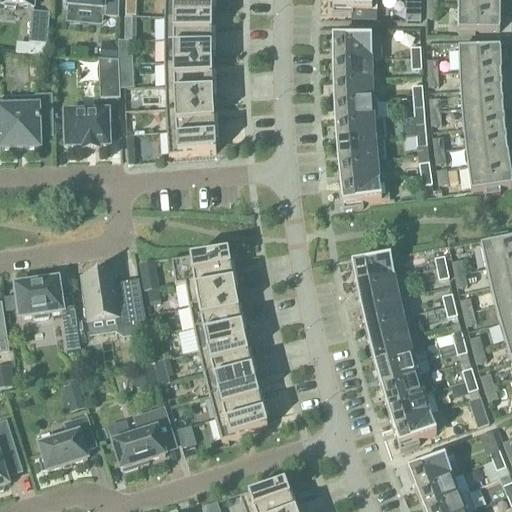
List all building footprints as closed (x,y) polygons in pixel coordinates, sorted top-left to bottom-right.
[(1,0),(1,7),(5,7),(4,10),(15,11),(15,8),(33,10),(34,0),(1,0)] [(63,0),(63,4),(67,5),(67,9),(102,12),(101,18),(116,19),(118,0),(63,0)] [(216,14),(216,0),(207,0),(165,0),(165,21),(212,22),(212,14),(216,14)] [(377,0),(332,0),(332,17),(352,18),(353,13),(376,14),(377,0)] [(426,0),(426,8),(437,8),(436,0),(426,0)] [(499,11),(499,0),(457,0),(458,9),(498,11),(499,11)] [(126,8),(126,20),(135,20),(135,8),(126,8)] [(436,22),(437,8),(426,8),(426,22),(436,22)] [(498,32),(498,11),(458,9),(457,34),(499,35),(499,32),(498,32)] [(405,12),(405,25),(420,25),(420,12),(405,12)] [(45,46),(48,17),(32,15),(29,44),(45,46)] [(124,20),(124,32),(135,32),(135,20),(124,20)] [(212,31),(212,22),(165,21),(164,45),(215,45),(216,31),(212,31)] [(378,35),(379,47),(413,45),(412,32),(378,35)] [(332,64),(372,63),(371,42),(352,42),(352,38),(332,38),(332,64)] [(101,45),(100,62),(117,63),(118,46),(101,45)] [(215,59),(215,45),(164,45),(164,52),(164,68),(212,67),(211,59),(215,59)] [(411,63),(421,62),(420,51),(410,52),(411,63)] [(459,77),(499,75),(498,53),(500,53),(500,51),(458,52),(459,77)] [(133,56),(118,57),(118,63),(119,68),(133,68),(133,56)] [(120,102),(119,91),(118,63),(100,62),(98,62),(100,103),(117,102),(120,102)] [(421,62),(411,63),(411,74),(421,74),(421,62)] [(332,85),(372,83),(372,63),(332,64),(332,85)] [(427,77),(438,76),(437,64),(427,65),(427,77)] [(165,91),(216,89),(216,75),(212,75),(212,67),(164,68),(165,91)] [(133,68),(119,68),(119,81),(133,80),(133,68)] [(86,90),(88,76),(66,74),(65,88),(86,90)] [(459,95),(501,93),(500,75),(499,75),(459,77),(459,95)] [(438,76),(427,77),(428,91),(438,90),(438,76)] [(333,105),(373,103),(372,83),(332,85),(333,105)] [(166,114),(213,111),(212,103),(216,103),(216,89),(165,91),(165,106),(166,114)] [(412,102),(422,101),(422,90),(412,91),(412,102)] [(461,114),(502,111),(501,93),(459,95),(461,114)] [(52,129),(51,99),(36,100),(36,112),(0,112),(0,153),(1,153),(0,153),(15,152),(15,153),(23,153),(23,152),(37,152),(39,152),(38,129),(52,129)] [(422,101),(412,102),(413,113),(423,112),(422,101)] [(334,126),(374,124),(378,123),(377,103),(373,103),(333,105),(334,126)] [(430,116),(440,115),(439,103),(429,104),(430,116)] [(167,137),(218,133),(217,119),(213,120),(213,111),(166,114),(167,137)] [(462,133),(504,129),(502,111),(461,114),(462,133)] [(95,116),(95,112),(82,112),(82,117),(65,117),(65,128),(62,128),(62,140),(65,140),(66,151),(83,151),(83,154),(99,154),(99,150),(109,150),(108,116),(95,116)] [(440,115),(430,116),(431,130),(441,129),(440,115)] [(335,147),(375,143),(374,124),(334,126),(335,147)] [(416,140),(426,139),(425,128),(415,129),(416,140)] [(465,152),(506,147),(504,129),(462,133),(465,152)] [(218,133),(167,137),(168,160),(216,157),(215,148),(219,147),(218,133)] [(426,139),(416,140),(417,151),(427,150),(426,139)] [(433,155),(444,154),(442,142),(432,143),(433,155)] [(337,167),(377,163),(375,143),(335,147),(337,167)] [(467,171),(507,166),(508,166),(506,147),(465,152),(467,171)] [(444,154),(433,155),(435,169),(445,168),(444,154)] [(339,188),(379,183),(377,163),(337,167),(339,188)] [(507,166),(467,171),(471,196),(485,194),(486,199),(500,197),(499,191),(511,189),(511,187),(510,187),(507,166)] [(420,179),(430,178),(429,167),(419,168),(420,179)] [(438,190),(448,188),(446,174),(436,176),(438,190)] [(430,178),(420,179),(422,190),(432,189),(430,178)] [(381,204),(389,203),(387,183),(379,183),(339,188),(343,214),(363,211),(362,207),(381,204)] [(485,273),(511,266),(511,241),(508,243),(507,237),(493,240),(494,245),(480,248),(485,273)] [(175,289),(235,279),(233,265),(229,266),(228,257),(172,267),(175,289)] [(355,290),(394,282),(390,261),(371,265),(370,260),(350,264),(355,290)] [(436,273),(446,271),(444,260),(434,263),(436,273)] [(454,279),(464,277),(461,264),(451,267),(454,279)] [(489,291),(511,286),(511,266),(485,273),(489,291)] [(446,271),(436,273),(439,284),(449,282),(446,271)] [(146,326),(139,285),(127,287),(114,289),(112,276),(82,280),(88,326),(117,322),(118,330),(131,329),(146,326)] [(464,277),(454,279),(457,292),(467,290),(464,277)] [(157,279),(142,282),(144,294),(144,295),(159,292),(157,279)] [(189,311),(235,302),(234,294),(238,293),(235,279),(175,289),(176,291),(185,289),(189,311)] [(359,310),(398,302),(394,282),(355,290),(359,310)] [(62,316),(58,283),(42,286),(42,285),(30,287),(15,290),(16,299),(18,313),(19,322),(34,320),(34,323),(48,321),(47,318),(62,316)] [(494,310),(511,305),(511,286),(489,291),(494,310)] [(444,311),(454,309),(452,298),(442,301),(444,311)] [(16,299),(4,301),(6,315),(18,313),(16,299)] [(193,333),(244,323),(241,309),(237,310),(235,302),(189,311),(193,333)] [(364,330),(403,321),(398,302),(359,310),(364,330)] [(463,318),(473,315),(470,303),(460,305),(463,318)] [(499,328),(511,324),(511,305),(494,310),(499,328)] [(454,309),(444,311),(447,322),(457,320),(454,309)] [(473,315),(463,318),(466,330),(476,328),(473,315)] [(369,351),(407,341),(403,321),(364,330),(369,351)] [(198,356),(244,345),(243,337),(246,336),(244,323),(193,333),(198,356)] [(505,346),(511,344),(511,324),(499,328),(505,346)] [(0,325),(0,356),(9,355),(4,325),(0,325)] [(66,355),(79,353),(75,325),(62,327),(66,355)] [(454,349),(464,346),(461,336),(451,338),(454,349)] [(374,371),(417,359),(412,360),(407,341),(369,351),(374,371)] [(473,356),(483,353),(479,341),(469,343),(473,356)] [(204,378),(253,367),(250,352),(246,353),(244,345),(198,356),(204,378)] [(464,346),(454,349),(457,360),(467,357),(464,346)] [(162,352),(152,354),(154,365),(164,363),(162,352)] [(483,353),(473,356),(476,368),(486,366),(483,353)] [(380,390),(418,380),(418,379),(422,378),(417,359),(374,371),(380,390)] [(153,362),(132,365),(134,371),(154,368),(153,362)] [(209,400),(255,388),(253,381),(257,380),(253,367),(204,378),(209,400)] [(152,368),(134,373),(141,397),(159,393),(152,368)] [(465,386),(474,383),(471,373),(461,376),(465,386)] [(484,393),(494,390),(490,378),(480,381),(484,393)] [(385,410),(423,399),(418,380),(380,390),(385,410)] [(474,383),(465,386),(468,397),(478,394),(474,383)] [(465,386),(451,390),(455,401),(468,397),(465,386)] [(215,423),(264,409),(261,395),(257,397),(255,388),(209,400),(209,402),(215,423)] [(494,390),(484,393),(488,406),(498,403),(494,390)] [(439,392),(424,397),(427,408),(443,404),(439,392)] [(392,430),(429,418),(423,399),(385,410),(392,430)] [(82,400),(67,405),(70,417),(86,413),(82,400)] [(475,425),(487,420),(481,401),(469,405),(475,425)] [(264,409),(215,423),(221,445),(267,432),(264,423),(268,422),(264,409)] [(141,438),(112,447),(120,474),(122,473),(123,475),(138,471),(137,468),(164,460),(159,444),(172,441),(163,413),(136,422),(141,438)] [(429,418),(392,430),(400,455),(419,448),(418,444),(436,438),(429,418)] [(47,476),(87,463),(84,454),(95,450),(86,422),(64,428),(68,440),(38,449),(42,462),(38,463),(42,475),(46,474),(47,476)] [(0,490),(7,488),(0,465),(0,461),(15,457),(6,426),(0,427),(0,490)] [(502,446),(507,459),(511,457),(511,444),(511,443),(502,446)] [(492,465),(501,461),(497,451),(488,454),(492,465)] [(441,453),(426,458),(429,466),(444,461),(441,453)] [(415,495),(452,480),(444,461),(429,466),(426,467),(425,463),(405,470),(415,495)] [(501,461),(492,465),(496,475),(505,471),(501,461)] [(421,511),(427,511),(459,499),(452,480),(415,495),(421,511)] [(507,500),(511,498),(511,487),(511,486),(502,490),(507,500)] [(242,511),(284,511),(296,508),(291,494),(287,496),(284,487),(240,503),(242,511)] [(464,511),(459,499),(427,511),(464,511)]
